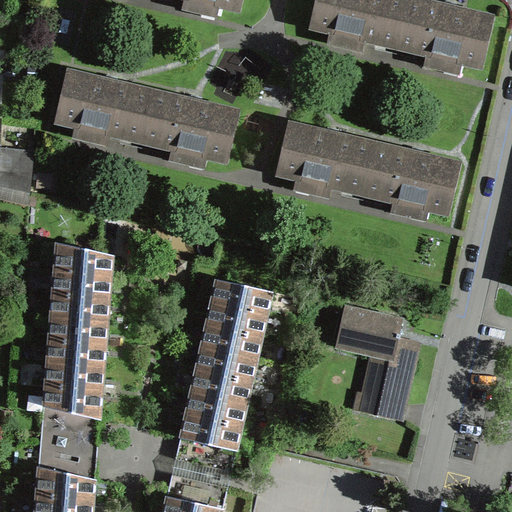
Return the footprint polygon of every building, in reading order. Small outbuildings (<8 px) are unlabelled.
[(195,0),(240,10),(241,0),(195,0)] [(316,0),(310,27),(396,47),(407,0),(316,0)] [(446,6),(418,0),(407,0),(396,47),(482,67),(494,18),(446,6)] [(67,71),(56,121),(142,141),(153,92),(107,81),(67,71)] [(153,92),(142,141),(227,161),(239,112),(191,100),(153,92)] [(277,173),(363,193),(374,144),(328,133),(289,123),(277,173)] [(413,153),(374,144),(363,193),(448,214),(460,164),(413,153)] [(0,147),(0,150),(0,183),(31,190),(34,150),(0,147)] [(57,243),(44,406),(62,410),(100,419),(113,256),(57,243)] [(217,279),(181,437),(199,441),(236,450),(272,292),(217,279)] [(346,308),(337,344),(382,355),(373,395),(360,392),(356,408),(401,419),(406,399),(418,343),(417,342),(415,348),(395,344),(397,338),(399,338),(400,335),(397,334),(401,321),(346,308)] [(92,511),(100,419),(62,410),(44,406),(35,511),(92,511)] [(222,511),(230,480),(236,450),(199,441),(181,437),(174,467),(163,511),(222,511)] [(0,477),(7,478),(8,478),(10,446),(0,445),(0,477)]
